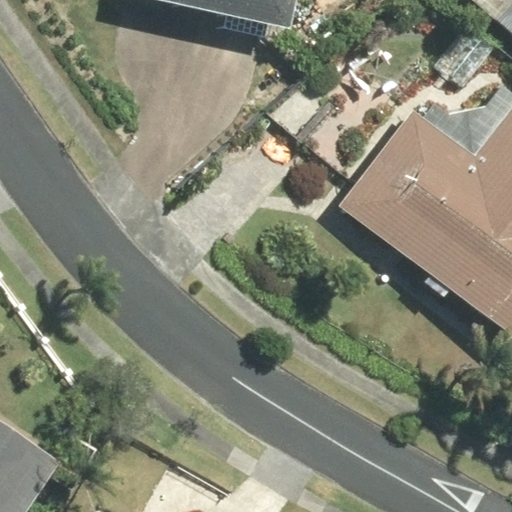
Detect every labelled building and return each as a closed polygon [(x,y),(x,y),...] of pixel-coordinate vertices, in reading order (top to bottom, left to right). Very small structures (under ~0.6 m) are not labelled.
[(286,0),(201,0),(283,17),(286,0)] [(484,59),(453,32),(423,66),(453,93),(484,59)] [(320,204),(489,340),(511,311),(511,95),(505,90),(453,154),(397,109),(320,204)] [(0,511),(16,511),(57,451),(0,413),(0,511)] [(133,511),(113,501),(106,511),(133,511)]
